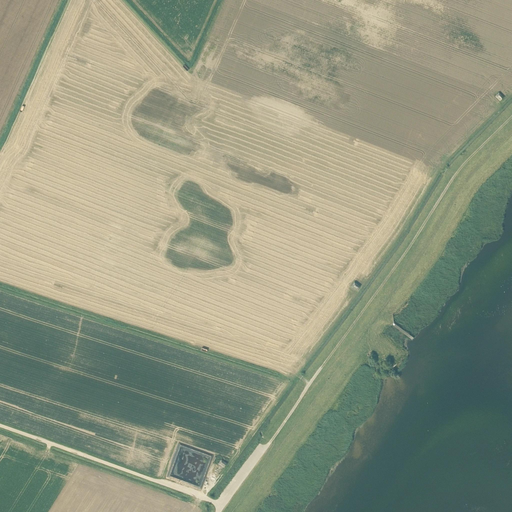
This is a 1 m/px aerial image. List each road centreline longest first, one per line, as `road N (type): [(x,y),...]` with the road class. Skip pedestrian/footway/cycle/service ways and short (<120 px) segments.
road 1 (track): [(220,504),(461,165),(511,116)]
road 2 (track): [(220,504),(0,425)]
